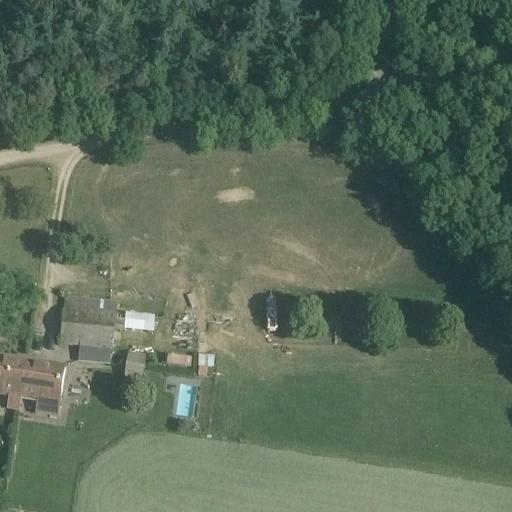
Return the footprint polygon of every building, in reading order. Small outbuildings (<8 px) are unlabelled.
[(111,366),(112,353),(115,331),(155,334),(156,317),(126,314),(125,321),(116,320),(117,315),(118,303),(65,298),(64,309),(60,347),(80,349),(79,364),(111,366)] [(129,355),(125,377),(143,380),(147,358),(129,355)] [(20,400),(26,362),(0,357),(0,396),(9,398),(7,411),(20,413),(22,400),(20,400)] [(39,403),(37,415),(57,418),(66,368),(26,362),(20,400),(22,400),(39,403)] [(207,378),(207,370),(199,369),(198,377),(207,378)]
